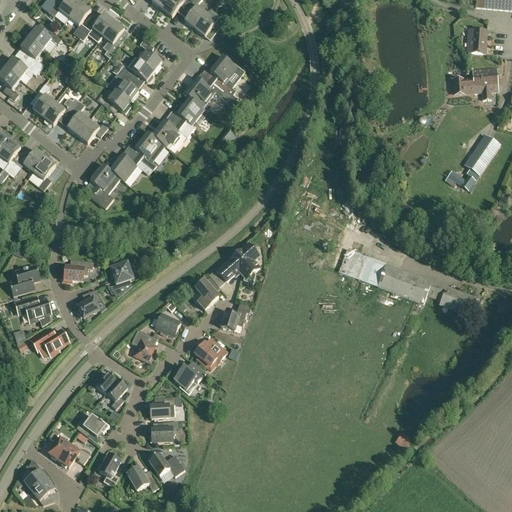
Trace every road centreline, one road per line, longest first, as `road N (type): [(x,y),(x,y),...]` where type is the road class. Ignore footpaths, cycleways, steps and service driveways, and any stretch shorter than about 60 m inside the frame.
road 1 (residential): [(0,112),(78,174),(123,133),(187,56),(118,0)]
road 2 (unclassified): [(511,292),(462,282),(350,231),(330,213)]
road 3 (residential): [(146,388),(78,492)]
road 4 (residential): [(23,449),(98,354)]
